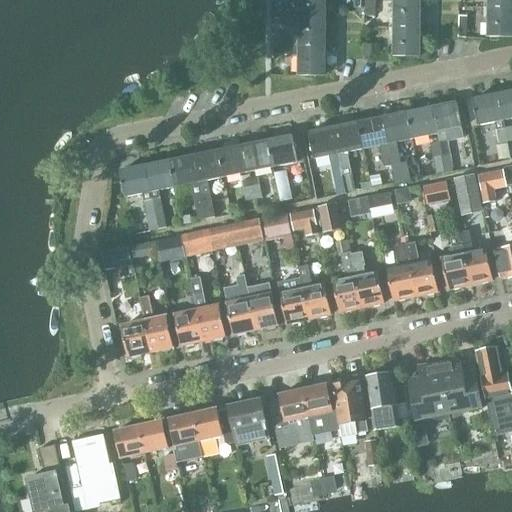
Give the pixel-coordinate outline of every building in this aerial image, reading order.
[(299,0),(299,19),(325,19),(325,0),(299,0)] [(366,0),(366,16),(375,16),(376,0),(369,0),(366,0)] [(389,19),(389,28),(420,29),(420,0),(399,0),(393,0),(394,19),(389,19)] [(511,0),(483,0),(483,9),(511,9),(511,0)] [(511,9),(483,9),(483,20),(488,20),(487,37),(511,37),(511,9)] [(294,38),(294,47),(325,48),(325,19),(299,19),(299,38),(294,38)] [(420,29),(389,28),(389,37),(393,37),(393,57),(420,57),(420,29)] [(274,38),(274,47),(285,47),(286,38),(274,38)] [(325,48),(294,47),(294,56),(298,56),(298,76),(325,76),(325,48)] [(511,91),(497,95),(503,121),(511,119),(511,91)] [(503,121),(497,95),(472,100),(478,126),(494,123),(502,159),(510,157),(507,143),(504,129),(503,121)] [(457,103),(432,108),(437,134),(439,142),(445,172),(453,170),(445,133),(462,129),(457,103)] [(432,108),(407,113),(413,140),(437,134),(432,108)] [(407,113),(383,118),(388,145),(413,140),(407,113)] [(383,118),(358,123),(363,150),(379,146),(383,168),(392,166),(389,151),(388,145),(383,118)] [(343,176),(342,176),(346,192),(355,190),(347,153),(363,150),(358,123),(333,128),(343,176)] [(335,178),(342,176),(343,176),(333,128),(308,133),(314,160),(330,156),(335,178)] [(293,137),(268,142),(273,168),(298,163),(293,137)] [(268,142),(243,147),(248,173),(273,168),(268,142)] [(436,174),(445,172),(439,142),(430,144),(436,174)] [(243,147),(218,152),(224,178),(248,173),(243,147)] [(389,151),(392,166),(393,166),(395,178),(405,176),(399,149),(389,151)] [(218,152),(194,157),(206,220),(214,218),(207,181),(224,178),(218,152)] [(169,162),(174,188),(192,184),(199,221),(206,220),(194,157),(169,162)] [(150,193),(174,188),(169,162),(144,167),(150,193)] [(125,198),(150,193),(144,167),(120,172),(125,198)] [(314,189),(316,199),(326,196),(321,171),(311,173),(315,189),(314,189)] [(478,177),(484,204),(497,201),(494,189),(507,187),(503,171),(478,177)] [(274,175),(280,205),(289,203),(283,173),(274,175)] [(258,177),(250,179),(254,201),(263,199),(258,177)] [(455,214),(481,209),(474,177),(449,182),(454,207),(455,214)] [(254,201),(250,179),(242,181),(246,202),(254,201)] [(437,211),(454,207),(449,182),(422,188),(425,204),(435,202),(437,211)] [(394,192),(397,205),(412,202),(409,189),(394,192)] [(160,198),(152,200),(158,230),(166,228),(160,198)] [(158,230),(152,200),(143,202),(149,232),(158,230)] [(342,206),(344,218),(360,214),(358,203),(342,206)] [(336,204),(318,208),(323,232),(341,228),(336,204)] [(317,226),(314,211),(290,216),(293,231),(317,226)] [(184,236),(186,247),(211,241),(208,230),(184,236)] [(468,231),(459,233),(464,255),(470,285),(480,283),(482,284),(488,283),(489,281),(492,280),(486,251),(473,253),(468,231)] [(464,255),(459,233),(450,235),(455,257),(442,260),(448,290),(451,289),(453,291),(460,289),(461,287),(470,285),(464,255)] [(162,259),(185,257),(183,236),(160,238),(162,259)] [(131,246),(134,258),(158,253),(156,241),(131,246)] [(416,242),(405,245),(415,297),(424,295),(427,296),(434,295),(435,293),(438,292),(432,262),(420,264),(416,242)] [(109,249),(111,261),(131,257),(129,245),(109,249)] [(415,297),(405,245),(395,247),(400,269),(387,271),(393,301),(396,301),(398,302),(404,301),(406,299),(415,297)] [(507,277),(508,279),(511,278),(511,247),(495,251),(501,278),(507,277)] [(362,251),(350,253),(362,308),(371,306),(373,307),(379,306),(381,304),(384,303),(378,273),(367,276),(362,251)] [(362,308),(350,253),(342,255),(347,280),(333,283),(339,313),(343,312),(345,313),(351,312),(353,310),(362,308)] [(302,290),(309,319),(318,317),(320,319),(326,318),(327,315),(331,315),(324,285),(312,288),(307,267),(298,269),(302,290)] [(190,280),(197,312),(197,311),(203,342),(213,340),(215,342),(222,341),(223,338),(226,337),(219,307),(206,310),(200,278),(190,280)] [(309,319),(302,290),(280,294),(286,324),(290,323),(292,325),(297,324),(299,321),(309,319)] [(272,296),(249,300),(256,331),(266,329),(268,331),(275,329),(276,326),(278,326),(272,296)] [(139,299),(144,323),(150,353),(160,351),(163,353),(169,352),(170,349),(173,348),(167,318),(154,320),(149,297),(139,299)] [(256,331),(249,300),(227,305),(233,335),(237,335),(239,337),(246,336),(247,333),(256,331)] [(197,311),(197,312),(175,316),(181,347),(184,346),(186,348),(193,347),(194,344),(203,342),(197,311)] [(150,353),(144,323),(121,327),(128,358),(131,357),(133,360),(139,358),(140,355),(150,353)] [(482,380),(481,380),(493,437),(511,432),(511,392),(510,381),(505,382),(498,348),(476,352),(479,364),(478,365),(482,380)] [(450,361),(439,363),(450,420),(455,419),(460,417),(464,414),(468,411),(483,408),(475,367),(462,369),(460,358),(450,361)] [(450,420),(439,363),(427,365),(417,367),(419,378),(407,380),(415,422),(430,419),(435,420),(440,421),(445,421),(450,420)] [(391,374),(366,378),(374,431),(399,427),(391,374)] [(337,411),(340,429),(341,436),(367,432),(359,383),(350,384),(349,384),(344,380),(338,381),(334,386),(333,387),(337,411)] [(327,385),(303,391),(313,435),(340,429),(337,411),(333,412),(327,385)] [(313,435),(303,391),(279,396),(280,401),(269,403),(278,443),(300,438),(313,435)] [(228,407),(238,454),(239,454),(237,446),(268,439),(270,447),(271,447),(261,400),(228,407)] [(199,442),(202,458),(219,454),(215,438),(222,436),(224,446),(235,444),(228,412),(218,414),(217,410),(193,415),(199,442)] [(175,447),(199,442),(193,415),(169,420),(175,447)] [(163,422),(139,427),(144,453),(169,448),(163,422)] [(144,453),(139,427),(114,432),(120,459),(144,453)] [(76,465),(75,465),(66,467),(64,468),(70,493),(72,492),(72,491),(96,486),(92,470),(110,467),(104,435),(71,442),(76,465)] [(417,458),(415,452),(413,439),(403,441),(407,461),(417,458)] [(365,442),(369,467),(379,466),(375,440),(365,442)] [(45,475),(27,479),(34,511),(69,511),(68,507),(63,508),(58,485),(62,484),(62,485),(63,485),(54,446),(38,449),(45,475)] [(183,453),(173,456),(176,471),(186,469),(183,453)] [(275,455),(266,457),(268,471),(278,468),(275,455)] [(176,471),(173,456),(163,458),(166,474),(176,471)] [(123,467),(126,482),(136,480),(133,465),(123,467)] [(69,497),(72,511),(83,511),(79,495),(69,497)]
